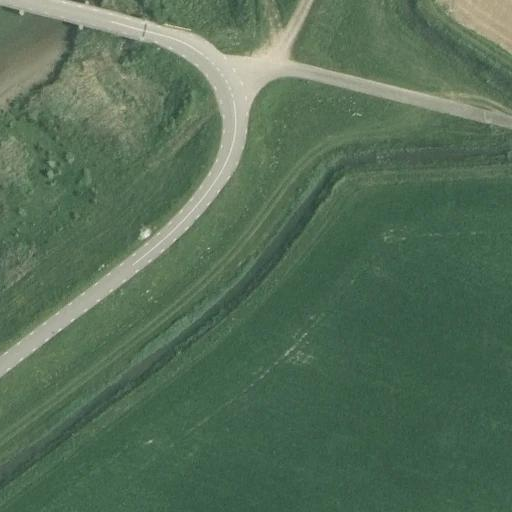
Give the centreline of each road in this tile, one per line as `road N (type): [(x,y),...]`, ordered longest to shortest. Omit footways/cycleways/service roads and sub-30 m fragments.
road 1 (unclassified): [(0,368),(184,221),(210,192),(234,136),(226,78),(202,48),(25,0)]
road 2 (track): [(511,125),(270,67),(226,78)]
